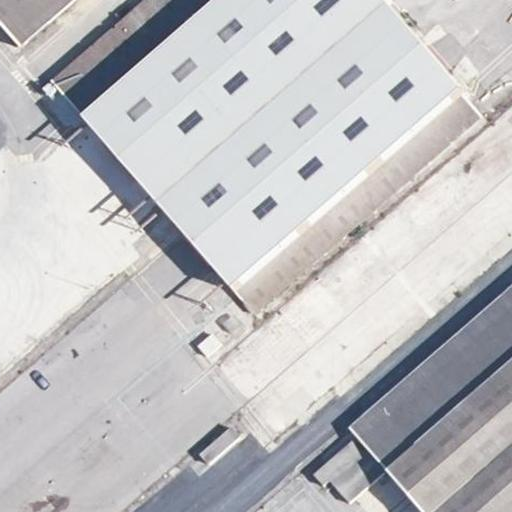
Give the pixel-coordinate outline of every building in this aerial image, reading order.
[(77,0),(0,0),(0,21),(23,48),(77,0)] [(406,28),(380,0),(226,0),(156,62),(123,26),(55,85),(88,122),(171,219),(237,292),(392,156),(412,179),(483,117),(406,28)] [(156,62),(226,0),(152,0),(123,26),(156,62)] [(256,314),(412,179),(392,156),(237,292),(256,314)] [(511,511),(511,296),(430,368),(357,431),(428,511),(511,511)] [(213,461),(239,436),(231,427),(205,452),(213,461)] [(317,473),(349,505),(384,471),(352,439),(317,473)]
